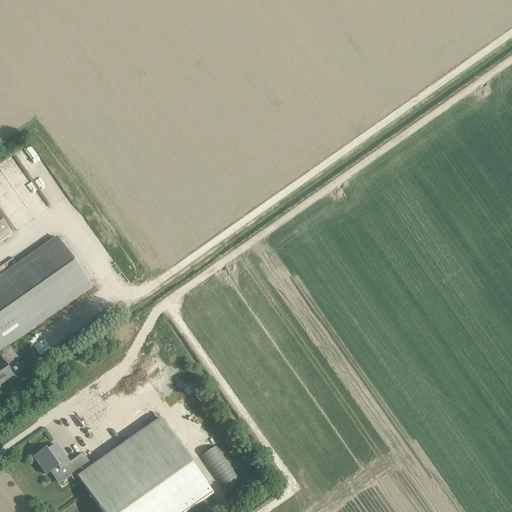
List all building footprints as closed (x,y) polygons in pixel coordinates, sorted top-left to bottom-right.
[(9,158),(0,164),(0,167),(17,190),(28,183),(9,158)] [(30,200),(24,204),(29,211),(35,207),(30,200)] [(0,243),(11,235),(0,218),(0,243)] [(0,276),(0,351),(9,345),(91,288),(56,238),(0,276)] [(0,384),(12,376),(6,367),(18,358),(9,345),(0,351),(0,356),(3,361),(0,363),(0,384)] [(184,511),(212,493),(160,419),(92,467),(77,477),(77,478),(101,511),(184,511)] [(36,456),(48,474),(57,467),(60,471),(64,468),(73,481),(77,478),(77,477),(92,467),(82,454),(68,464),(55,445),(47,451),(45,449),(36,456)]
